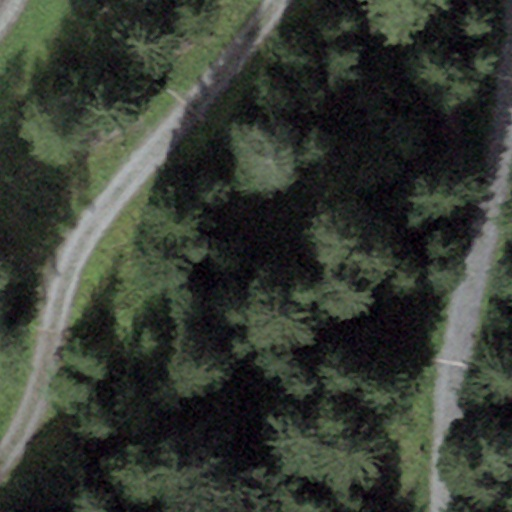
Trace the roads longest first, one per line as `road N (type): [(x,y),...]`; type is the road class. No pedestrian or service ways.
road 1 (track): [(272,0),(70,251),(46,361),(0,455)]
road 2 (track): [(511,92),(453,364),(441,511)]
